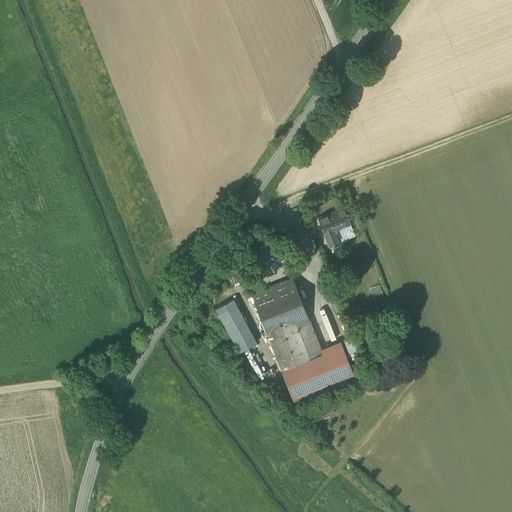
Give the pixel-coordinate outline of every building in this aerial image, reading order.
[(324,233),(334,229),(350,223),(344,208),(318,218),(324,233)] [(350,223),(334,229),(339,242),(355,236),(350,223)] [(339,243),(339,242),(334,229),(324,233),(329,247),(339,243)] [(247,256),(239,261),(249,279),(257,275),(247,256)] [(292,277),(286,280),(290,292),(297,289),(292,277)] [(251,294),(256,305),(290,292),(286,280),(251,294)] [(297,289),(290,292),(256,305),(255,305),(264,327),(305,310),(297,289)] [(256,342),(253,335),(236,304),(233,298),(215,307),(238,351),(256,342)] [(322,353),(305,310),(264,327),(280,369),(322,353)] [(356,333),(343,338),(351,358),(361,354),(359,349),(362,348),(356,333)] [(342,345),(322,353),(280,369),(292,397),(353,373),(342,345)] [(353,373),(292,397),(295,406),(357,382),(353,373)] [(329,399),(306,407),(312,422),(335,413),(329,399)]
